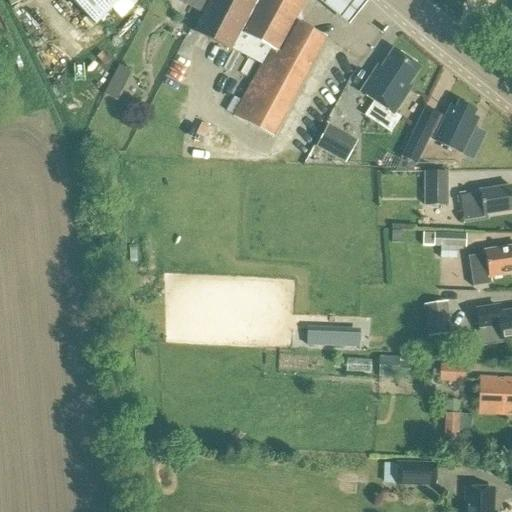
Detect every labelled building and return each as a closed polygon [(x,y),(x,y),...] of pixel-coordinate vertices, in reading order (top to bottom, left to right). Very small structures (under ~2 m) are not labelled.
[(1,0),(6,8),(23,0),(1,0)] [(69,0),(98,29),(127,0),(69,0)] [(181,0),(179,5),(182,6),(176,19),(194,27),(207,0),(181,0)] [(256,0),(212,0),(195,36),(230,53),(231,51),(262,66),(234,119),(275,140),(327,40),(295,23),(307,1),(305,0),(261,0),(260,2),(256,0)] [(367,7),(358,0),(315,0),(314,2),(349,29),(358,18),(367,7)] [(411,90),(407,87),(418,69),(393,52),(382,70),(378,68),(360,95),(393,117),(411,90)] [(105,94),(115,99),(128,73),(118,68),(105,94)] [(449,109),(433,144),(460,156),(476,122),(472,120),(475,113),(458,106),(456,112),(449,109)] [(433,130),(417,123),(400,159),(401,159),(395,171),(412,173),(433,130)] [(357,142),(327,126),(315,149),(316,149),(311,157),(325,164),(329,157),(344,165),(357,142)] [(426,209),(447,209),(447,175),(426,175),(426,209)] [(461,196),(463,211),(465,223),(485,220),(484,218),(511,214),(511,200),(510,189),(461,196)] [(465,236),(422,234),(421,247),(465,249),(465,236)] [(511,250),(484,255),(484,258),(467,261),(472,291),(490,288),(489,281),(511,277),(511,250)] [(445,304),(425,307),(430,337),(449,334),(445,304)] [(501,341),(511,339),(511,312),(497,315),(496,307),(475,311),(481,348),(502,345),(501,341)] [(304,347),(357,348),(358,330),(304,329),(304,347)] [(408,360),(399,359),(378,358),(377,378),(398,379),(398,377),(409,378),(409,364),(408,364),(408,360)] [(465,383),(465,367),(440,367),(439,383),(465,383)] [(511,379),(479,378),(477,415),(511,416),(511,379)] [(444,415),(443,445),(458,445),(459,416),(444,415)] [(436,465),(396,464),(395,486),(435,487),(436,465)] [(492,511),(493,490),(467,489),(466,511),(492,511)]
